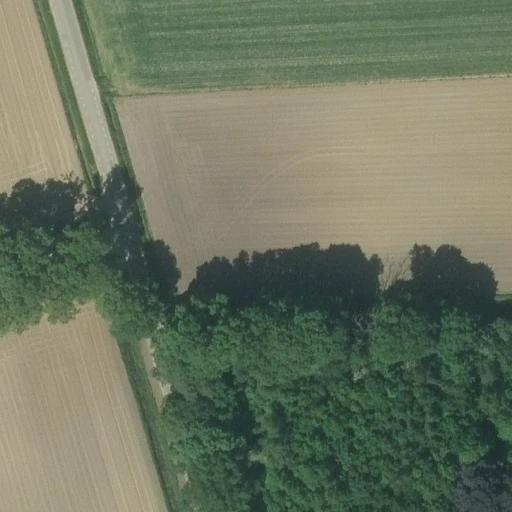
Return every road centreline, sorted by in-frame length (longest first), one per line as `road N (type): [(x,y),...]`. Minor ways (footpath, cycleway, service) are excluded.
road 1 (tertiary): [(210,511),(61,0)]
road 2 (track): [(131,240),(0,272)]
